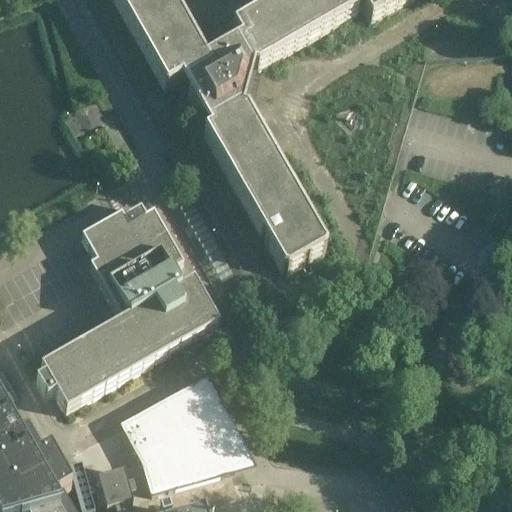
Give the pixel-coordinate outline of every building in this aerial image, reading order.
[(288,0),(231,32),(231,35),(236,44),(232,47),(225,53),(224,53),(211,60),(213,67),(207,70),(167,0),(109,0),(164,95),(166,96),(182,86),(188,96),(187,100),(200,124),(204,125),(209,134),(203,138),(202,140),(281,278),(286,280),(324,258),(325,253),(246,115),(244,114),(241,109),(244,99),(248,98),(250,95),(249,92),(247,89),(250,79),(255,76),(256,76),(361,16),(368,27),(370,28),(418,0),(288,0)] [(122,224),(120,220),(81,243),(95,268),(89,272),(121,328),(39,375),(43,382),(35,387),(45,406),(54,401),(65,419),(218,332),(192,288),(186,291),(176,275),(182,271),(152,219),(145,223),(139,214),(122,224)] [(44,334),(21,342),(28,363),(51,355),(44,334)] [(1,377),(0,377),(0,413),(1,416),(18,406),(1,377)] [(0,419),(0,511),(53,511),(51,508),(70,498),(48,461),(30,471),(0,419)] [(28,424),(11,433),(27,461),(44,451),(28,424)] [(95,511),(83,468),(70,472),(80,511),(95,511)] [(116,511),(132,508),(123,476),(97,484),(104,511),(116,511)]
